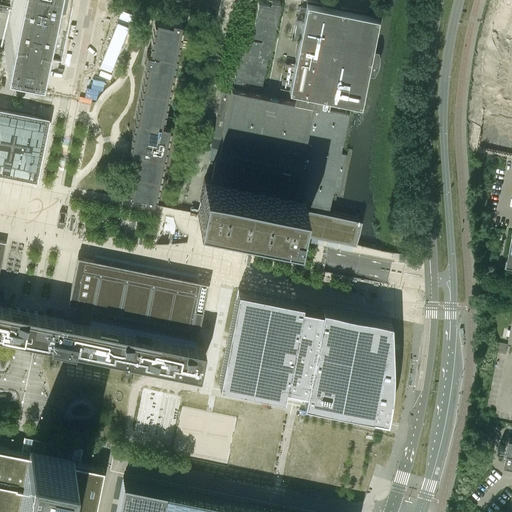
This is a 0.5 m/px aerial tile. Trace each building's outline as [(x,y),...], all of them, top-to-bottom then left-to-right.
[(59,20),(61,10),(64,10),(66,0),(0,0),(0,61),(41,69),(50,71),(51,65),(47,64),(42,63),(43,60),(44,57),(46,57),(49,58),(51,58),(56,32),(59,20)] [(280,0),(277,0),(270,0),(270,1),(263,0),(257,0),(251,34),(242,33),(240,40),(243,41),(241,47),(239,47),(233,78),(242,80),(242,77),(262,81),(267,53),(269,53),(280,0)] [(495,71),(485,121),(491,122),(487,146),(511,151),(511,0),(509,0),(500,48),(501,48),(497,71),(495,71)] [(222,90),(212,137),(208,156),(215,157),(210,181),(304,200),(303,206),(327,211),(331,190),(339,191),(346,153),(338,152),(349,101),(360,104),(361,99),(366,72),(373,73),(374,71),(376,68),(377,66),(378,63),(378,60),(379,57),(379,54),(378,52),(378,49),(371,47),(378,16),(376,15),(371,14),(306,1),(305,7),(300,5),(293,36),(298,37),(295,45),(295,52),(295,57),(293,64),(285,63),(280,87),(295,90),(293,100),(231,87),(230,92),(222,90)] [(157,19),(156,20),(150,52),(147,51),(145,61),(148,62),(136,121),(130,152),(132,152),(138,153),(130,193),(141,195),(140,200),(153,203),(154,198),(162,200),(179,114),(163,111),(182,21),(172,19),(172,22),(157,19)] [(36,180),(49,117),(37,115),(34,114),(19,111),(0,107),(0,172),(6,174),(36,180)] [(76,189),(0,173),(0,239),(83,256),(95,193),(76,189)] [(304,200),(210,181),(203,180),(197,213),(356,245),(359,233),(362,218),(334,212),(327,211),(303,206),(304,200)] [(400,260),(401,253),(95,193),(83,256),(208,281),(394,317),(396,306),(400,286),(321,270),(326,245),(400,260)] [(195,343),(208,281),(83,256),(80,269),(70,318),(50,314),(32,311),(0,303),(0,266),(4,244),(0,243),(0,330),(27,336),(49,340),(47,346),(63,349),(62,355),(171,378),(173,371),(188,374),(189,368),(199,370),(204,345),(195,343)] [(302,301),(238,287),(219,382),(283,395),(285,385),(291,386),(290,388),(299,390),(300,388),(308,389),(307,394),(304,394),(303,399),(386,416),(388,405),(390,395),(391,385),(392,374),(392,365),(390,318),(322,304),(322,308),(316,307),(317,304),(307,302),(307,305),(301,304),(302,301)] [(186,446),(193,397),(162,393),(155,435),(174,438),(174,444),(186,446)] [(372,458),(375,440),(343,434),(340,451),(352,454),(352,457),(339,455),(336,471),(367,477),(370,461),(355,458),(356,455),(372,458)] [(32,452),(28,452),(0,445),(0,511),(94,511),(103,467),(67,459),(68,458),(68,457),(68,456),(67,455),(66,454),(65,453),(64,453),(62,454),(61,455),(61,456),(60,456),(60,457),(60,458),(50,456),(39,454),(39,453),(40,452),(40,451),(39,450),(39,449),(38,449),(38,448),(37,448),(36,448),(35,448),(34,448),(33,449),(33,450),(32,450),(32,451),(32,452)] [(298,511),(220,496),(122,477),(118,496),(116,509),(115,511),(298,511)]
